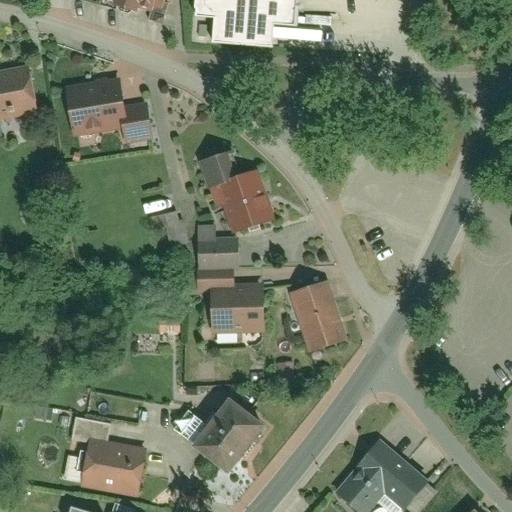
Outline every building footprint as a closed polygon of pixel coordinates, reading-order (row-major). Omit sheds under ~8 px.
[(101,0),(100,7),(157,23),(164,0),(101,0)] [(292,0),(194,0),(195,3),(213,5),(211,34),(266,39),(268,17),(291,20),(292,0)] [(0,76),(0,124),(37,118),(29,71),(0,76)] [(68,92),(76,140),(128,131),(120,84),(68,92)] [(200,167),(207,195),(220,191),(236,186),(230,159),(200,167)] [(220,191),(234,238),(274,228),(259,179),(236,186),(220,191)] [(199,247),(199,273),(238,272),(239,247),(199,247)] [(291,298),(307,355),(347,344),(332,288),(291,298)] [(212,295),(212,337),(266,335),(264,293),(212,295)] [(226,404),(191,449),(228,478),(265,430),(226,404)] [(381,442),(336,496),(355,511),(371,511),(383,497),(404,511),(425,511),(443,490),(381,442)] [(93,446),(84,490),(137,499),(146,456),(93,446)]
